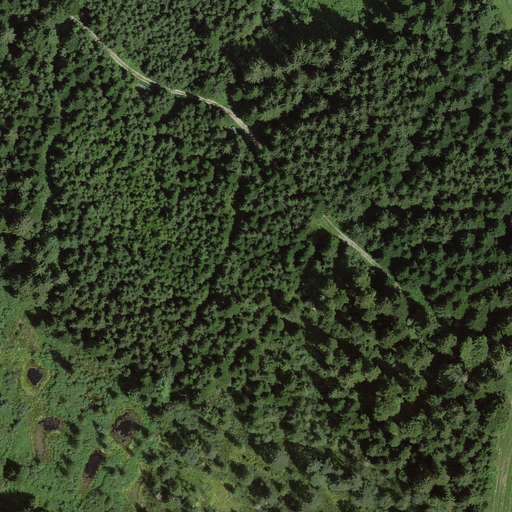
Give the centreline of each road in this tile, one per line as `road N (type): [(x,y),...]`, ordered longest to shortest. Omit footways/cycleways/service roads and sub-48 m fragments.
road 1 (track): [(248,131),(240,196),(208,289),(187,324),(177,380)]
road 2 (track): [(191,96),(143,81),(42,0)]
road 3 (track): [(191,96),(248,131),(307,195)]
